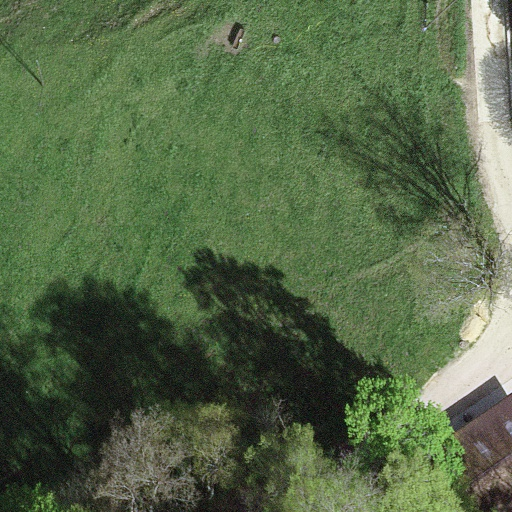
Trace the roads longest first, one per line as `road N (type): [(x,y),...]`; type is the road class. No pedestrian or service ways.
road 1 (track): [(511,328),(491,369),(284,511)]
road 2 (track): [(511,181),(501,144),(491,0)]
